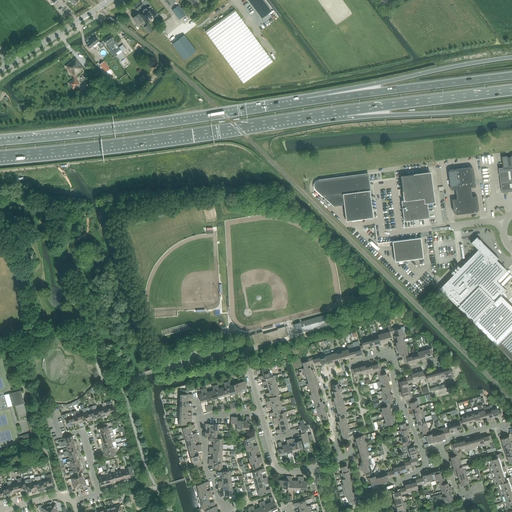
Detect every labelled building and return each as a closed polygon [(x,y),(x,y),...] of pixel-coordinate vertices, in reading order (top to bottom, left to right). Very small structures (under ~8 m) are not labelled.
[(248,0),(262,18),(265,15),(265,16),(268,13),(271,11),(263,0),(248,0)] [(180,20),(186,15),(179,5),(172,10),(180,20)] [(147,23),(157,14),(155,11),(154,12),(150,6),(148,8),(147,7),(139,13),(147,23)] [(243,83),(244,82),(272,61),(234,10),(205,32),(243,83)] [(145,24),(138,14),(132,18),(137,24),(140,22),(142,26),(145,24)] [(148,25),(144,27),(149,33),(153,31),(148,25)] [(104,40),(109,47),(107,48),(114,57),(116,56),(119,59),(124,56),(122,52),(125,49),(123,45),(119,48),(116,49),(114,46),(117,43),(111,35),(104,40)] [(184,35),(172,44),(185,60),(196,51),(184,35)] [(105,51),(107,49),(102,42),(101,43),(96,37),(90,42),(90,43),(89,43),(87,44),(87,45),(89,48),(93,46),(94,48),(100,44),(105,51)] [(81,70),(84,68),(76,58),(66,67),(75,78),(76,79),(78,77),(76,75),(82,71),(81,70)] [(110,70),(104,62),(99,65),(105,73),(110,70)] [(73,89),(79,84),(76,79),(75,78),(68,83),(73,89)] [(511,191),(511,155),(502,157),(504,167),(499,168),(502,193),(511,191)] [(469,167),(452,169),(451,169),(451,170),(450,170),(450,171),(449,171),(449,172),(449,173),(449,174),(451,190),(456,189),(457,199),(452,199),(453,211),(454,211),(454,212),(454,213),(455,213),(455,214),(456,214),(457,214),(458,214),(475,212),(476,212),(477,211),(478,210),(478,209),(479,209),(479,208),(479,207),(477,196),(472,197),(471,187),(476,187),(474,170),(473,170),(473,169),(473,168),(472,168),(472,167),(471,167),(470,167),(469,167)] [(428,172),(404,175),(401,179),(404,200),(402,201),(404,221),(429,218),(428,203),(432,202),(434,199),(431,175),(428,172)] [(316,190),(334,206),(344,205),(346,221),(374,217),(371,198),(373,195),(371,193),(368,174),(319,180),(318,181),(317,181),(317,182),(316,182),(316,183),(315,183),(315,184),(315,185),(314,185),(314,186),(314,187),(315,187),(315,188),(315,189),(316,190)] [(506,290),(496,280),(506,270),(496,260),(498,258),(482,242),(482,241),(480,239),(479,239),(477,237),(477,236),(476,237),(471,242),(471,243),(478,249),(440,289),(474,322),(506,290)] [(421,238),(392,241),(395,262),(416,259),(415,254),(423,253),(421,238)] [(328,314),(293,324),(294,328),(296,334),(331,324),(328,314)] [(251,335),(254,342),(255,346),(266,343),(266,342),(280,338),(287,337),(288,336),(285,326),(277,329),(278,330),(263,334),(263,331),(251,335)] [(392,328),(393,333),(395,332),(396,335),(396,336),(402,334),(400,326),(392,328)] [(389,329),(383,331),(386,341),(388,340),(388,338),(391,337),(389,329)] [(511,329),(497,345),(511,360),(511,329)] [(386,341),(383,331),(381,331),(381,333),(378,334),(380,342),(386,341)] [(396,336),(396,335),(394,336),(396,342),(404,340),(403,336),(405,336),(404,333),(402,334),(396,336)] [(372,336),(375,346),(377,346),(377,343),(380,342),(378,334),(372,336)] [(375,346),(372,336),(366,338),(369,346),(372,345),(373,347),(375,346)] [(366,338),(361,339),(362,345),(363,350),(366,349),(365,347),(369,346),(366,338)] [(404,340),(396,342),(397,345),(395,346),(396,348),(406,345),(404,341),(404,340)] [(404,355),(408,353),(406,345),(396,348),(396,351),(398,350),(399,354),(403,353),(404,355)] [(357,358),(359,357),(359,355),(362,354),(361,350),(360,346),(354,348),(357,358)] [(345,359),(351,357),(348,349),(345,350),(344,348),(342,349),(345,359)] [(355,358),(357,358),(354,348),(348,349),(351,357),(354,356),(355,358)] [(418,352),(420,360),(426,358),(425,356),(423,348),(421,349),(421,351),(418,352)] [(423,348),(425,356),(433,354),(431,348),(426,350),(425,348),(423,348)] [(345,359),(342,349),(336,350),(338,359),(342,358),(342,360),(345,359)] [(330,352),(333,362),(335,362),(335,360),(338,359),(336,350),(330,352)] [(331,363),(333,362),(330,352),(325,354),(327,362),(330,361),(331,363)] [(412,356),(415,364),(417,363),(417,361),(420,360),(418,352),(412,354),(412,356)] [(325,354),(319,355),(322,366),(324,365),(323,363),(327,362),(325,354)] [(319,364),(319,366),(322,366),(319,355),(313,357),(314,362),(315,365),(319,364)] [(412,356),(409,357),(408,355),(404,356),(406,364),(412,362),(412,364),(415,364),(412,356)] [(303,364),(304,368),(310,366),(309,363),(311,362),(310,358),(300,361),(301,365),(303,364)] [(377,372),(382,371),(380,363),(374,365),(373,363),(371,364),(373,372),(377,371),(377,372)] [(361,364),(359,365),(361,373),(362,375),(368,373),(365,365),(362,366),(361,364)] [(373,372),(371,364),(365,365),(368,373),(371,372),(372,374),(373,374),(374,374),(373,372)] [(361,373),(359,365),(357,366),(357,368),(352,369),(353,375),(361,373)] [(310,366),(304,368),(302,369),(304,375),(314,372),(313,369),(311,370),(310,366)] [(271,367),(267,368),(261,370),(263,375),(259,377),(260,380),(265,378),(273,376),(271,371),(272,370),(271,367)] [(452,371),(450,371),(449,367),(443,369),(446,379),(454,377),(452,371)] [(419,380),(425,378),(423,370),(419,371),(419,369),(417,370),(419,380)] [(444,379),(446,379),(443,369),(437,370),(439,378),(443,377),(444,379)] [(409,377),(411,383),(419,380),(417,370),(414,371),(415,373),(411,374),(412,376),(409,377)] [(436,379),(439,378),(437,370),(431,372),(434,382),(437,381),(436,379)] [(306,376),(307,380),(316,377),(314,372),(304,375),(304,377),(306,376)] [(380,381),(390,378),(389,376),(387,377),(386,373),(383,374),(382,372),(378,374),(380,381)] [(434,382),(431,372),(426,374),(428,382),(431,381),(432,383),(434,382)] [(265,378),(266,381),(262,382),(263,385),(276,381),(278,381),(276,375),(273,376),(265,378)] [(306,384),(307,386),(317,383),(316,377),(307,380),(308,383),(306,384)] [(399,382),(401,388),(403,387),(409,386),(408,383),(411,383),(409,377),(404,378),(405,380),(401,381),(399,382)] [(390,378),(380,381),(377,382),(379,388),(382,387),(390,385),(389,381),(391,381),(390,378)] [(229,381),(226,382),(230,395),(236,393),(233,384),(230,385),(229,381)] [(245,381),(233,384),(236,393),(242,392),(242,390),(241,389),(245,388),(247,388),(245,381)] [(278,387),(276,381),(263,385),(264,388),(268,387),(269,390),(278,387)] [(334,391),(342,389),(341,386),(339,387),(338,381),(332,383),(334,391)] [(222,388),(224,395),(224,397),(230,395),(226,382),(224,383),(225,387),(222,388)] [(319,389),(317,383),(307,386),(308,388),(310,388),(311,391),(319,389)] [(215,385),(218,397),(224,395),(222,388),(219,388),(218,385),(215,385)] [(389,391),(391,391),(390,385),(382,387),(383,390),(381,391),(381,393),(389,391)] [(400,392),(400,394),(410,391),(409,386),(403,387),(401,388),(402,391),(400,392)] [(267,397),(280,393),(278,387),(269,390),(270,392),(266,393),(267,397)] [(206,388),(203,389),(207,400),(212,399),(210,391),(207,392),(206,388)] [(207,400),(203,389),(201,390),(202,393),(198,394),(201,402),(207,400)] [(310,395),(310,398),(320,395),(319,389),(311,391),(312,395),(310,395)] [(334,391),(332,391),(333,397),(341,395),(340,391),(342,391),(342,389),(334,391)] [(21,390),(9,394),(13,406),(24,403),(21,390)] [(383,399),(393,396),(392,394),(390,395),(389,391),(381,393),(383,399)] [(404,400),(412,397),(410,391),(400,394),(401,397),(403,396),(404,400)] [(266,402),(267,405),(280,401),(278,395),(269,398),(270,401),(266,402)] [(313,399),(314,403),(322,400),(320,395),(310,398),(311,400),(313,399)] [(341,395),(333,397),(334,401),(332,401),(333,404),(343,401),(341,395)] [(383,399),(385,405),(389,404),(393,403),(392,399),(394,399),(393,396),(383,399)] [(410,405),(411,408),(419,406),(417,400),(413,402),(412,399),(407,400),(408,406),(410,405)] [(314,404),(316,409),(326,406),(325,403),(323,404),(322,400),(314,403),(314,404)] [(111,401),(104,403),(107,415),(112,414),(112,411),(114,410),(112,404),(111,401)] [(280,401),(267,405),(268,408),(272,407),(273,409),(282,407),(280,401)] [(343,401),(333,404),(334,406),(336,405),(337,409),(345,407),(343,401)] [(98,418),(102,417),(100,408),(97,409),(96,405),(94,406),(98,418)] [(380,412),(381,414),(391,411),(389,405),(385,406),(381,408),(382,411),(380,412)] [(89,407),(90,411),(93,419),(98,418),(94,406),(89,407)] [(317,412),(317,413),(317,414),(325,412),(324,409),(326,408),(326,406),(316,409),(317,412)] [(419,406),(411,408),(413,414),(423,411),(422,409),(420,410),(419,406)] [(489,406),(484,408),(484,410),(487,418),(490,417),(491,419),(493,418),(490,408),(489,406)] [(283,412),(282,407),(273,409),(273,412),(269,413),(270,416),(276,415),(283,413),(283,412)] [(345,407),(337,409),(338,412),(336,413),(336,415),(346,412),(345,407)] [(497,411),(496,407),(490,408),(493,418),(502,416),(501,410),(497,411)] [(86,408),(84,408),(88,421),(93,419),(90,411),(87,411),(86,408)] [(484,408),(478,410),(480,418),(484,417),(484,419),(487,418),(484,410),(484,408)] [(461,414),(462,420),(463,425),(469,423),(469,421),(466,413),(466,410),(464,411),(464,413),(461,414)] [(478,410),(472,411),(475,421),(477,421),(477,419),(480,418),(478,410)] [(73,425),(78,424),(74,411),(70,413),(73,425)] [(77,411),(74,411),(78,424),(83,422),(80,413),(78,414),(77,411)] [(385,419),(393,417),(391,411),(381,414),(382,416),(384,416),(385,419)] [(415,416),(416,419),(425,417),(423,411),(413,414),(413,417),(415,416)] [(467,413),(466,413),(469,421),(472,420),(473,422),(475,421),(472,411),(467,413)] [(283,413),(276,415),(277,417),(273,418),(274,422),(287,418),(285,412),(283,412),(283,413)] [(328,420),(325,412),(317,414),(318,417),(320,416),(322,422),(328,420)] [(338,421),(346,419),(345,415),(347,415),(346,412),(336,415),(338,421)] [(68,427),(73,425),(70,413),(62,415),(64,421),(66,421),(68,427)] [(243,430),(243,420),(237,420),(237,417),(231,417),(231,424),(237,424),(236,429),(243,430)] [(393,417),(385,419),(386,423),(384,423),(384,426),(394,423),(393,417)] [(426,423),(425,417),(416,419),(417,423),(415,423),(416,426),(426,423)] [(288,424),(287,418),(274,422),(275,425),(278,424),(279,426),(288,424)] [(346,419),(338,421),(339,424),(337,425),(338,427),(348,424),(346,419)] [(405,420),(399,422),(401,430),(409,428),(408,426),(406,426),(405,420)] [(461,425),(459,421),(453,423),(456,433),(459,432),(458,430),(462,429),(461,425)] [(422,430),(423,433),(429,432),(426,423),(416,426),(417,428),(419,427),(420,431),(422,430)] [(448,427),(445,427),(446,430),(448,435),(456,433),(453,423),(448,424),(448,427)] [(181,428),(183,434),(192,431),(191,429),(195,428),(194,424),(181,428)] [(277,433),(290,430),(288,424),(279,426),(280,429),(276,430),(277,433)] [(341,432),(349,430),(348,424),(338,427),(338,430),(340,429),(341,432)] [(409,430),(409,428),(401,430),(399,431),(400,436),(408,434),(407,431),(409,430)] [(101,438),(110,436),(114,435),(112,430),(99,433),(101,438)] [(341,432),(344,440),(350,439),(348,433),(350,432),(349,430),(341,432)] [(446,438),(445,436),(448,435),(446,430),(437,432),(440,442),(443,441),(442,439),(446,438)] [(192,431),(183,434),(184,440),(197,436),(197,433),(193,434),(192,431)] [(301,437),(295,439),(299,451),(305,449),(304,447),(310,446),(306,432),(300,434),(301,437)] [(434,442),(433,440),(432,434),(429,434),(429,432),(423,433),(424,438),(426,438),(427,441),(428,443),(434,442)] [(432,434),(433,440),(434,442),(437,441),(438,443),(440,442),(437,432),(432,434)] [(411,443),(408,434),(400,436),(401,440),(399,441),(400,443),(404,442),(405,444),(411,443)] [(354,442),(355,444),(365,441),(363,435),(355,438),(356,441),(354,442)] [(485,445),(484,443),(484,444),(482,435),(476,437),(478,445),(482,444),(483,446),(485,445)] [(484,435),(482,435),(484,444),(484,443),(492,441),(490,435),(485,437),(484,435)] [(61,442),(61,444),(74,441),(72,436),(63,438),(64,441),(61,442)] [(186,445),(195,443),(194,440),(198,439),(197,436),(184,440),(186,445)] [(245,445),(253,443),(252,440),(256,439),(255,436),(243,439),(245,445)] [(501,439),(503,445),(511,442),(509,436),(506,437),(504,438),(501,439)] [(475,446),(478,445),(476,437),(470,439),(473,449),(476,448),(475,446)] [(289,439),(293,452),(299,451),(295,439),(293,439),(292,438),(289,439)] [(116,441),(115,439),(102,443),(103,448),(113,445),(112,442),(116,441)] [(289,439),(286,440),(287,444),(285,445),(287,454),(293,452),(289,439)] [(461,450),(467,448),(465,440),(461,441),(461,439),(458,440),(461,448),(460,448),(461,450)] [(471,449),(473,449),(470,439),(465,440),(467,448),(470,447),(471,449)] [(461,448),(458,440),(456,441),(457,443),(451,444),(453,452),(458,451),(457,449),(460,448),(461,448)] [(365,441),(355,444),(356,446),(358,446),(359,449),(367,447),(365,441)] [(282,445),(281,442),(278,443),(279,449),(277,450),(278,456),(287,454),(285,445),(282,445)] [(503,445),(505,451),(511,448),(511,446),(511,442),(503,445)] [(188,451),(201,447),(200,444),(196,445),(195,443),(186,445),(188,451)] [(405,444),(408,453),(418,450),(417,448),(415,449),(414,445),(412,446),(411,443),(405,444)] [(64,452),(64,454),(77,450),(75,446),(66,448),(67,451),(64,452)] [(188,451),(189,457),(199,454),(198,452),(202,451),(201,447),(188,451)] [(367,447),(359,449),(360,453),(358,453),(358,456),(368,453),(367,447)] [(255,452),(259,451),(258,448),(247,451),(248,457),(256,455),(255,452)] [(119,451),(118,449),(105,453),(106,458),(114,456),(116,455),(115,452),(119,451)] [(408,453),(409,459),(415,457),(417,457),(416,453),(418,453),(418,450),(408,453)] [(360,461),(368,459),(367,456),(369,455),(368,453),(358,456),(360,461)] [(452,461),(450,461),(450,463),(460,461),(458,453),(454,454),(454,456),(451,457),(452,461)] [(501,453),(497,454),(494,455),(495,458),(494,458),(493,459),(487,461),(489,466),(487,467),(488,468),(489,468),(493,478),(491,479),(491,480),(493,480),(495,485),(497,484),(499,489),(497,490),(498,492),(500,491),(503,501),(501,502),(502,504),(503,503),(505,508),(511,507),(511,506),(511,489),(511,490),(509,484),(511,482),(511,480),(511,477),(504,479),(502,472),(506,471),(505,466),(501,467),(498,460),(502,459),(501,453)] [(199,454),(189,457),(191,463),(194,462),(195,468),(202,466),(199,454)] [(66,462),(67,464),(79,460),(78,455),(69,458),(70,461),(66,462)] [(248,457),(250,463),(262,459),(261,456),(257,458),(256,455),(248,457)] [(417,457),(415,457),(409,459),(410,461),(407,462),(409,468),(414,466),(413,464),(417,463),(419,462),(417,457)] [(259,463),(262,462),(262,459),(250,463),(252,469),(260,466),(259,463)] [(370,459),(368,459),(360,461),(361,465),(359,465),(360,468),(370,465),(372,464),(370,459)] [(453,465),(454,469),(462,466),(460,461),(450,463),(451,466),(453,465)] [(407,471),(406,468),(409,468),(407,462),(398,464),(401,474),(404,474),(403,472),(407,471)] [(340,465),(342,473),(350,470),(350,468),(348,469),(346,463),(340,465)] [(401,474),(398,464),(396,465),(397,467),(393,468),(394,470),(391,471),(393,477),(401,474)] [(82,470),(81,465),(72,468),(73,471),(69,472),(70,474),(82,470)] [(124,465),(122,466),(126,479),(131,478),(128,468),(125,469),(124,465)] [(372,474),(370,465),(360,468),(360,470),(362,469),(363,473),(366,472),(366,475),(372,474)] [(463,470),(462,466),(454,469),(456,474),(466,471),(465,469),(463,470)] [(116,482),(121,481),(118,471),(115,472),(114,468),(112,469),(116,482)] [(264,468),(253,472),(254,478),(262,475),(261,472),(265,471),(264,468)] [(342,479),(350,477),(349,473),(351,473),(350,470),(342,473),(340,473),(342,479)] [(434,472),(434,474),(436,480),(438,479),(439,482),(445,481),(443,475),(441,476),(440,472),(440,470),(434,472)] [(104,471),(102,472),(106,485),(111,483),(108,474),(105,474),(104,471)] [(430,471),(428,472),(430,482),(436,480),(434,474),(434,472),(430,473),(430,471)] [(467,477),(466,471),(456,474),(456,477),(458,476),(459,480),(467,477)] [(391,477),(390,472),(381,474),(384,484),(386,483),(385,481),(389,480),(388,478),(391,477)] [(430,482),(428,472),(425,472),(426,474),(422,475),(423,478),(420,478),(422,484),(430,482)] [(45,478),(48,487),(53,486),(52,483),(54,482),(52,474),(45,476),(45,478)] [(371,485),(377,484),(377,482),(375,476),(373,476),(372,474),(366,475),(368,480),(370,480),(371,483),(371,485)] [(381,485),(384,484),(381,474),(375,476),(377,482),(377,484),(381,483),(381,485)] [(84,475),(77,477),(80,487),(86,485),(84,475)] [(262,475),(254,478),(253,478),(255,484),(268,480),(267,477),(263,478),(262,475)] [(40,476),(37,477),(35,478),(38,490),(43,489),(40,476)] [(42,476),(40,476),(43,489),(48,487),(45,478),(43,479),(42,476)] [(288,490),(289,476),(286,476),(285,480),(279,480),(279,486),(282,486),(282,489),(288,490)] [(77,477),(75,478),(75,477),(71,478),(74,488),(80,487),(77,477)] [(342,485),(352,483),(350,477),(342,479),(343,483),(341,483),(342,485)] [(459,486),(469,483),(467,477),(459,480),(460,483),(458,484),(459,486)] [(26,484),(25,480),(22,481),(21,478),(19,478),(22,491),(27,489),(26,484)] [(38,490),(35,478),(30,479),(33,491),(38,490)] [(27,489),(28,493),(33,491),(30,479),(25,480),(26,484),(27,489)] [(419,479),(410,481),(413,491),(419,490),(418,488),(421,488),(420,485),(419,479)] [(255,484),(256,490),(265,487),(265,484),(268,483),(268,480),(255,484)] [(11,481),(9,481),(13,494),(18,492),(15,483),(12,484),(11,481)] [(206,488),(205,486),(209,485),(208,481),(195,485),(197,491),(206,488)] [(405,487),(402,488),(404,494),(413,491),(410,481),(408,482),(408,484),(405,485),(405,487)] [(439,482),(442,491),(452,488),(451,486),(449,486),(448,483),(446,483),(445,481),(439,482)] [(343,491),(351,489),(350,485),(352,485),(352,483),(342,485),(343,491)] [(265,487),(256,490),(258,496),(271,492),(270,489),(266,490),(265,487)] [(198,497),(211,493),(211,490),(207,491),(206,488),(197,491),(198,497)] [(394,499),(396,499),(402,497),(401,495),(404,494),(402,488),(397,490),(398,492),(394,493),(392,493),(394,499)] [(442,494),(435,496),(436,499),(441,497),(451,494),(450,491),(452,490),(452,488),(442,491),(442,494)] [(347,496),(355,494),(354,492),(352,492),(351,489),(343,491),(345,497),(347,496)] [(200,503),(209,500),(209,497),(212,496),(211,493),(198,497),(200,503)] [(347,496),(349,504),(355,503),(354,497),(356,496),(355,494),(347,496)] [(443,503),(453,500),(451,494),(441,497),(443,503)] [(268,503),(272,510),(277,507),(272,497),(269,498),(271,502),(268,503)] [(394,505),(404,503),(402,497),(396,499),(394,499),(395,503),(393,503),(394,505)] [(209,500),(200,503),(202,509),(215,505),(214,502),(210,503),(209,500)] [(307,506),(305,500),(293,503),(294,507),(298,506),(299,508),(307,506)] [(266,504),(264,501),(261,502),(265,511),(267,511),(272,510),(268,503),(266,504)] [(394,505),(394,508),(396,507),(397,511),(400,510),(400,511),(403,511),(406,511),(404,503),(394,505)]
